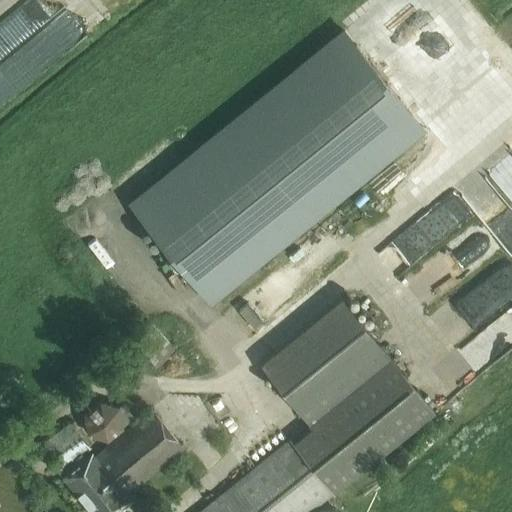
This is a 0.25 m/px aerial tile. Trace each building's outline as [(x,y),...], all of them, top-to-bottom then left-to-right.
[(24,40),(74,3),(71,0),(38,0),(10,21),(24,40)] [(0,24),(0,43),(7,55),(19,48),(5,22),(0,24)] [(209,300),(423,126),(344,30),(130,203),(209,300)] [(511,197),(511,196),(399,281),(417,304),(510,233),(511,235),(511,243),(508,246),(511,251),(511,257),(498,268),(503,274),(511,267),(511,197)] [(299,279),(342,244),(331,229),(319,239),(315,233),(283,259),(299,279)] [(394,275),(421,253),(403,231),(384,247),(389,254),(381,260),(394,275)] [(275,265),(259,276),(267,287),(234,309),(246,328),(295,294),(275,265)] [(260,364),(308,423),(198,511),(307,511),(433,410),(341,297),(260,364)] [(183,308),(174,314),(193,340),(210,327),(198,311),(190,317),(183,308)] [(157,319),(152,323),(127,343),(148,369),(173,348),(171,346),(176,341),(157,319)] [(497,354),(487,336),(473,343),(483,361),(497,354)] [(178,408),(199,407),(199,395),(177,396),(178,408)] [(87,434),(107,441),(123,427),(120,406),(99,399),(83,412),(87,434)] [(69,424),(39,448),(92,511),(114,511),(130,499),(126,494),(182,448),(151,410),(96,456),(69,424)]
